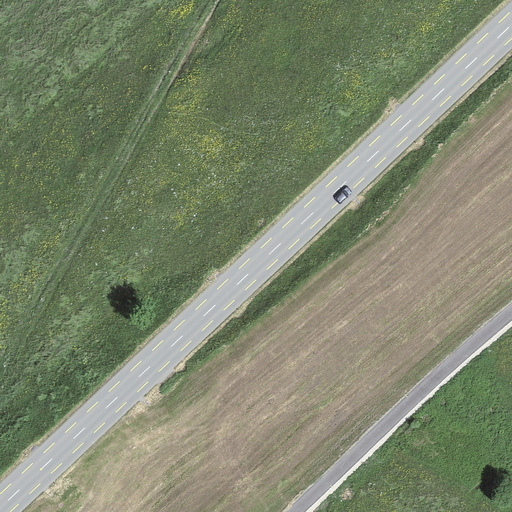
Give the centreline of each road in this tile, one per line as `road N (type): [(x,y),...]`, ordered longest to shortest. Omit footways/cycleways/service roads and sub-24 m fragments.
road 1 (secondary): [(0,511),(511,28)]
road 2 (track): [(0,400),(213,0)]
